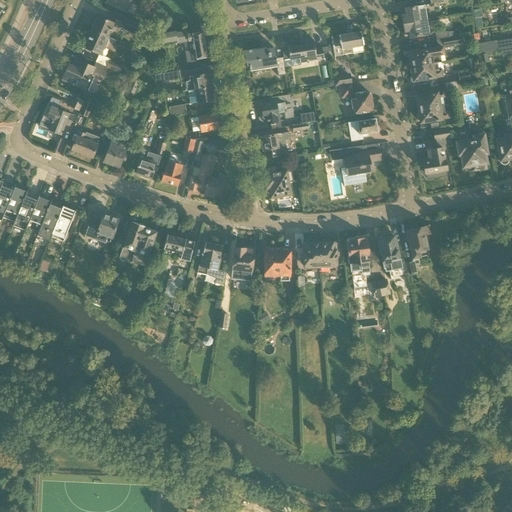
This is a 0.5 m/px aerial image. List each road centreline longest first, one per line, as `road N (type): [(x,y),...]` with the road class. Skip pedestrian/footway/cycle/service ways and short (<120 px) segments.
road 1 (residential): [(251,222),(114,187),(18,146),(18,128),(76,0)]
road 2 (residential): [(377,0),(413,209)]
road 3 (residential): [(251,222),(220,21)]
road 4 (residential): [(413,209),(334,222),(251,222)]
road 5 (residential): [(220,21),(373,0)]
